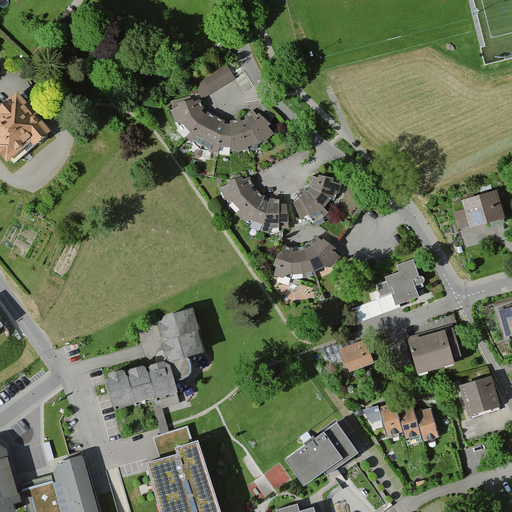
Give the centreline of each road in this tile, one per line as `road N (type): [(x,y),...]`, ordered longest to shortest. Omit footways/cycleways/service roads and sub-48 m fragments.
road 1 (residential): [(457,299),(428,243),(382,187),(270,97),(247,61),(240,0)]
road 2 (residential): [(0,279),(65,374),(99,451)]
